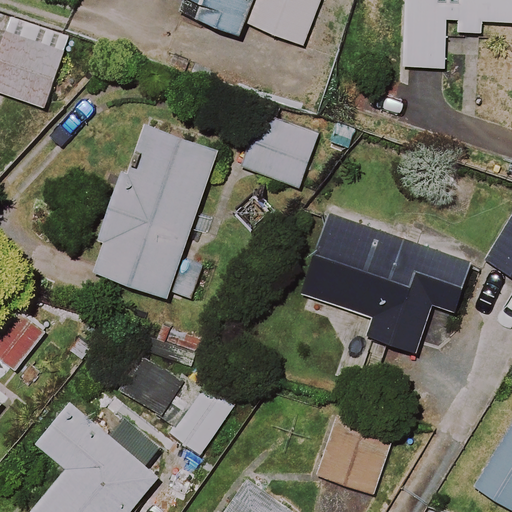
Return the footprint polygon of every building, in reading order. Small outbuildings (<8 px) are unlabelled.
[(182,0),(179,9),(240,32),(251,0),(182,0)] [(320,0),(258,0),(250,24),(304,44),(320,0)] [(446,68),(450,16),(463,17),(462,29),(482,31),(483,18),(511,20),(511,0),(408,0),(410,5),(405,64),(446,68)] [(65,51),(8,31),(0,54),(0,90),(45,106),(65,51)] [(321,134),(269,113),(247,167),(299,188),(321,134)] [(220,153),(145,125),(92,270),(167,297),(220,153)] [(474,264),(332,214),(304,293),(375,318),(369,337),(417,354),(435,304),(457,311),(474,264)] [(511,219),(488,259),(511,273),(511,219)] [(49,329),(22,307),(0,335),(0,357),(17,371),(49,329)] [(185,377),(143,354),(124,388),(166,411),(185,377)] [(238,404),(210,385),(176,435),(204,454),(238,404)] [(130,511),(161,474),(72,404),(40,443),(66,464),(27,511),(130,511)] [(392,433),(334,416),(316,474),(374,491),(392,433)] [(511,506),(511,421),(475,485),(511,506)] [(296,511),(249,478),(236,496),(225,511),(296,511)]
